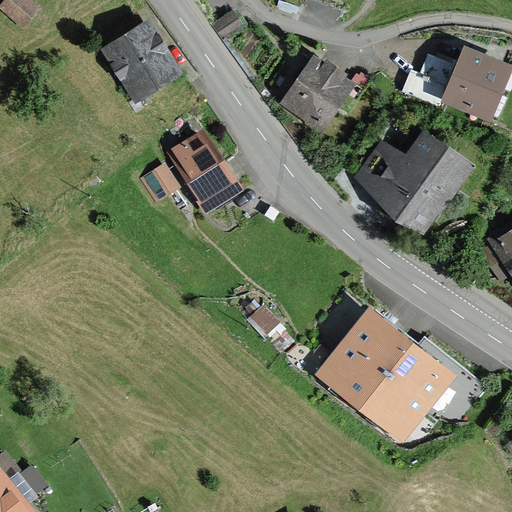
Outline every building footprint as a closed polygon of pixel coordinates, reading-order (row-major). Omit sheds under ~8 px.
[(8,0),(2,7),(22,23),(34,8),(25,0),(8,0)] [(231,13),(213,26),(222,39),(240,26),(231,13)] [(169,69),(138,18),(105,39),(138,90),(169,69)] [(296,49),(269,87),(320,123),(333,105),(345,113),(359,93),(296,49)] [(415,72),(406,93),(444,109),(448,97),(486,113),(505,67),(467,51),(463,63),(454,59),(452,63),(429,54),(420,74),(415,72)] [(236,190),(198,133),(173,150),(194,181),(189,184),(206,210),(236,190)] [(360,177),(405,210),(406,217),(420,227),(465,164),(425,135),(406,161),(384,145),(360,177)] [(176,186),(164,167),(145,179),(158,198),(176,186)] [(511,232),(485,252),(497,268),(511,259),(511,260),(511,232)] [(267,333),(283,319),(265,300),(249,314),(267,333)] [(418,409),(445,376),(369,316),(326,372),(419,444),(434,422),(418,409)] [(0,488),(19,473),(7,459),(0,464),(0,488)] [(30,496),(45,484),(30,465),(0,488),(0,511),(28,511),(16,496),(25,490),(30,496)]
